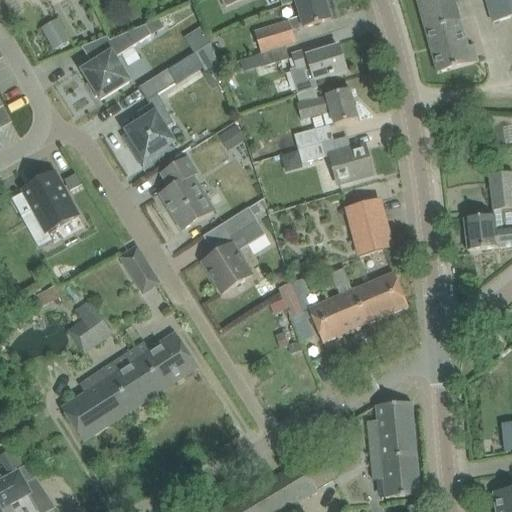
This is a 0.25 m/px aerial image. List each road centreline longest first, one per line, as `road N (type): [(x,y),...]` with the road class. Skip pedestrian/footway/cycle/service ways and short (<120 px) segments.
road 1 (residential): [(275,440),(93,155),(58,137)]
road 2 (tertiary): [(408,95),(442,345)]
road 3 (unclassified): [(275,440),(442,345)]
road 4 (tertiary): [(453,511),(442,345)]
road 5 (unclassified): [(148,511),(275,440)]
road 6 (residential): [(58,137),(0,28)]
